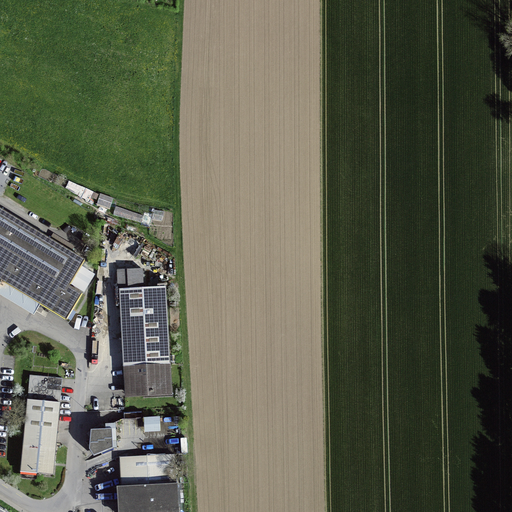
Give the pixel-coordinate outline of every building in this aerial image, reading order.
[(69,180),(66,189),(91,198),(94,189),(69,180)] [(130,217),(132,211),(116,206),(114,212),(130,217)] [(97,270),(0,212),(0,283),(67,324),(97,270)] [(121,293),(125,365),(169,363),(166,291),(121,293)] [(171,397),(169,363),(125,365),(126,399),(171,397)] [(61,404),(28,401),(22,478),(55,480),(61,404)] [(160,411),(143,411),(143,426),(160,426),(160,411)] [(113,430),(92,431),(91,452),(95,458),(114,449),(113,430)] [(122,489),(178,486),(176,456),(120,459),(122,489)] [(179,511),(178,486),(122,489),(122,511),(179,511)]
